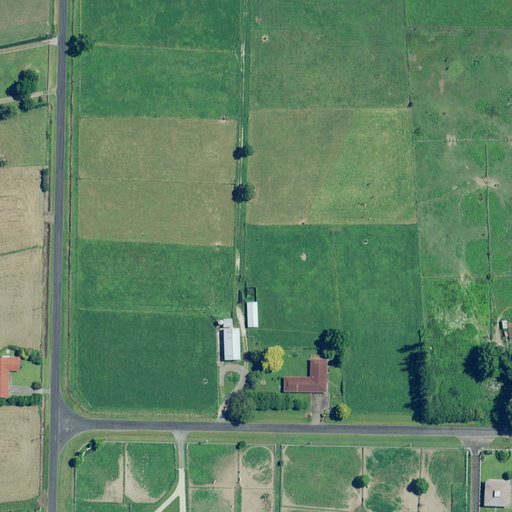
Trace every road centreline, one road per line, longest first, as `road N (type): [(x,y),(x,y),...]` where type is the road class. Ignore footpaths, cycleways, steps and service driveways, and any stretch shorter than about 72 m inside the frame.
road 1 (unclassified): [(511,432),(56,424)]
road 2 (unclassified): [(56,424),(63,0)]
